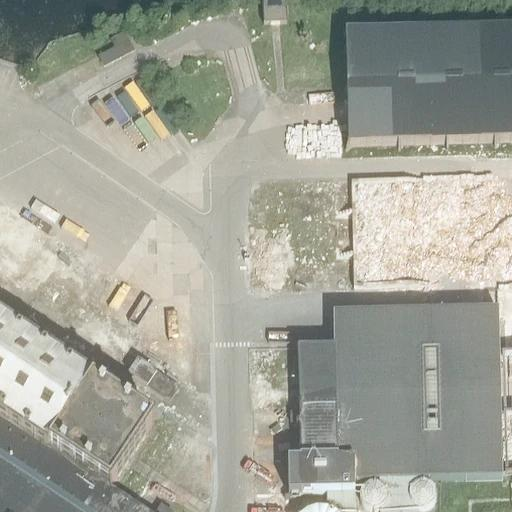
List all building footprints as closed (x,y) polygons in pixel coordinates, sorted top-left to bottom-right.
[(263,26),(286,25),(285,4),(262,5),(263,26)] [(511,34),(347,39),(349,123),(350,148),(511,143),(511,34)] [(98,59),(104,70),(134,54),(124,36),(111,43),(115,50),(98,59)] [(0,136),(32,124),(28,114),(0,125),(0,136)] [(417,511),(419,511),(427,511),(429,511),(431,511),(432,509),(434,508),(435,506),(436,504),(436,502),(436,500),(436,498),(436,496),(435,495),(434,493),(433,491),(431,490),(430,489),(428,488),(426,487),(424,487),(422,487),(420,488),(418,488),(418,479),(499,476),(499,474),(511,473),(511,355),(496,356),(495,314),(329,318),(330,346),(297,346),(297,460),(287,460),(287,494),(327,493),(326,511),(417,511)] [(0,511),(168,511),(163,508),(160,511),(140,511),(105,489),(149,422),(0,324),(0,511)] [(169,405),(179,390),(138,362),(128,377),(169,405)]
